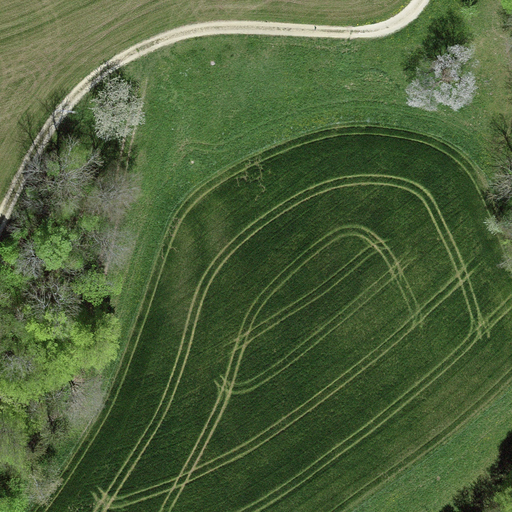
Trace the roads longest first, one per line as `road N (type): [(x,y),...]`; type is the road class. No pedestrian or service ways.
road 1 (track): [(0,206),(47,121),(125,56),(182,33),(377,30),(422,0)]
road 2 (track): [(149,46),(60,432),(19,497)]
